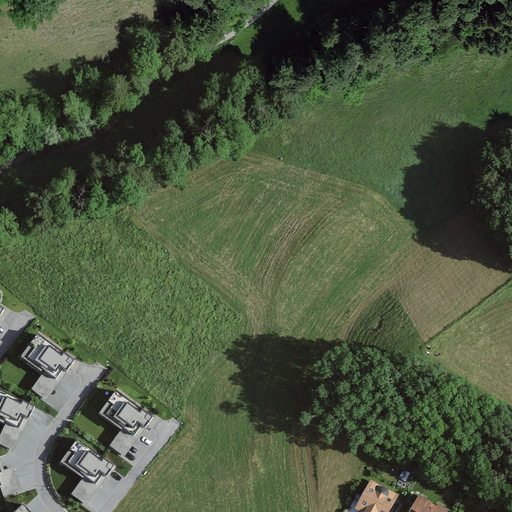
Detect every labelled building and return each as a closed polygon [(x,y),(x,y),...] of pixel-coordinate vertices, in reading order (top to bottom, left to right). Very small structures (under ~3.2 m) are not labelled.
[(202,0),(201,0),(191,6),(196,15),(207,9),(202,0)] [(46,399),(76,354),(38,328),(21,354),(44,370),(31,389),(46,399)] [(0,441),(14,450),(34,403),(0,386),(0,419),(4,422),(0,430),(0,441)] [(126,458),(152,422),(115,396),(99,418),(120,433),(110,446),(126,458)] [(113,471),(77,445),(62,466),(83,481),(71,498),(86,509),(113,471)] [(0,462),(0,488),(2,488),(4,494),(22,489),(15,465),(2,469),(0,462)] [(352,511),(354,511),(389,511),(398,497),(368,481),(352,511)] [(437,505),(435,508),(415,497),(407,511),(446,511),(447,511),(437,505)] [(32,511),(22,501),(10,511),(32,511)]
